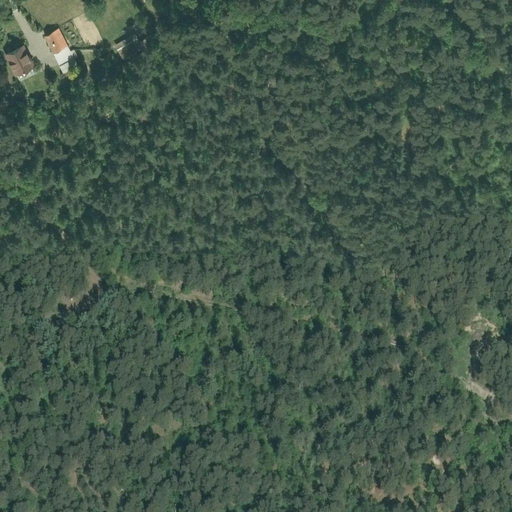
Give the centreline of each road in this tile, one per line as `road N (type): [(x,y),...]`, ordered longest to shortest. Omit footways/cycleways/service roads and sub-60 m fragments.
road 1 (track): [(143,289),(418,351),(461,375),(497,419),(292,483),(258,511)]
road 2 (track): [(453,370),(281,152),(284,116),(303,88),(385,0)]
road 3 (track): [(292,483),(153,298),(59,210),(0,132)]
road 4 (track): [(181,511),(181,337)]
road 5 (track): [(438,0),(511,119)]
road 6 (track): [(511,412),(466,442),(455,478),(457,511)]
